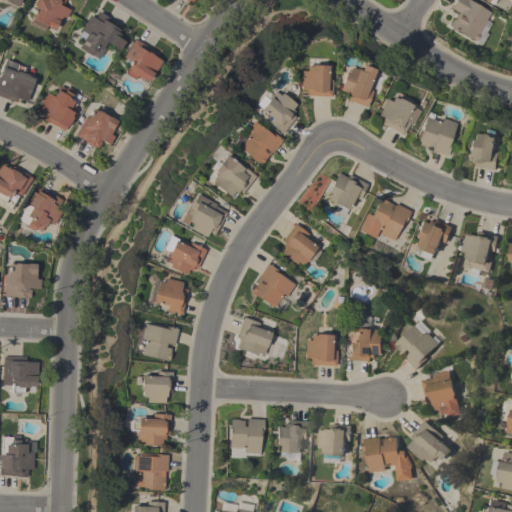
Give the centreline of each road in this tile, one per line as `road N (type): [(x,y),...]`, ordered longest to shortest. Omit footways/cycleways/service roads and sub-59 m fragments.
road 1 (tertiary): [(61,511),(70,292),(84,233),(236,0)]
road 2 (residential): [(331,140),(314,148),(228,266),(205,332),(192,511)]
road 3 (tertiary): [(511,93),(471,84),(343,0)]
road 4 (residential): [(511,207),(429,187),(331,140)]
road 5 (residential): [(200,389),(381,400)]
road 6 (residential): [(109,195),(0,130)]
